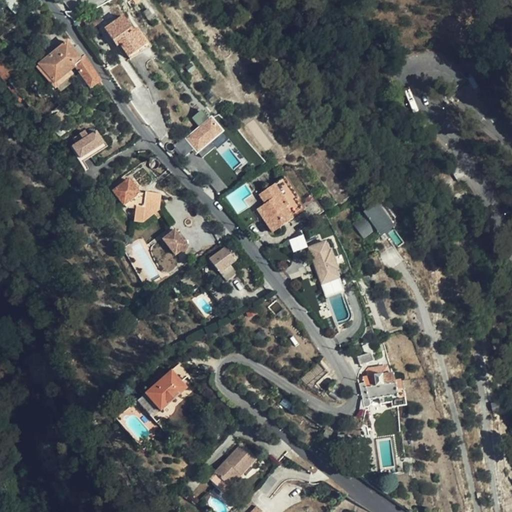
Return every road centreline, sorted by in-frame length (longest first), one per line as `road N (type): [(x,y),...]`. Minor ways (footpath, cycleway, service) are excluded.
road 1 (residential): [(388,511),(225,391),(221,368),(240,358),(333,412),(350,404),(352,384),(243,241),(150,140),(50,0)]
road 2 (unclassified): [(511,239),(497,205),(413,93),(414,64)]
